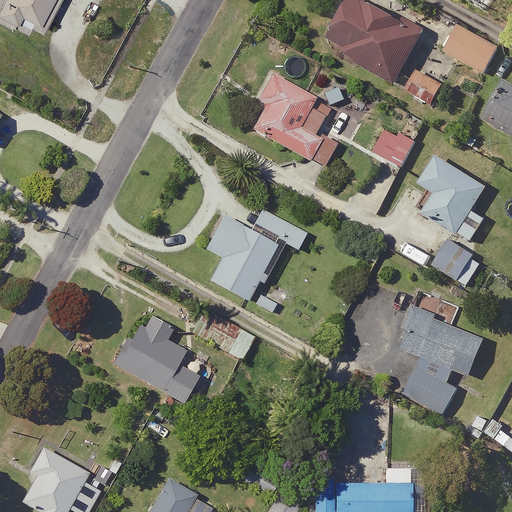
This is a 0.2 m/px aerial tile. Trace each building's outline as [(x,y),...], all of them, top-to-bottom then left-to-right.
[(65,0),(0,0),(0,8),(4,11),(1,17),(32,33),(36,26),(48,32),(65,0)] [(430,34),(363,0),(355,0),(333,43),(350,52),(346,59),(402,87),(430,34)] [(503,50),(462,28),(448,54),(487,77),(503,50)] [(447,89),(419,73),(409,92),(437,108),(447,89)] [(322,103),(277,78),(262,105),(270,109),(257,134),(315,166),(326,145),(305,134),(322,103)] [(511,85),(506,83),(484,123),(511,137),(511,85)] [(341,89),(327,96),(333,109),(347,102),(341,89)] [(404,140),(390,133),(378,156),(406,171),(420,144),(406,137),(404,140)] [(492,192),(440,160),(423,187),(439,197),(426,218),(462,240),(492,192)] [(400,172),(385,164),(363,199),(378,208),(400,172)] [(312,236),(266,213),(257,231),(302,254),(312,236)] [(283,251),(228,222),(211,254),(225,262),(213,285),(254,306),(283,251)] [(478,259),(453,243),(437,269),(462,284),(478,259)] [(491,342),(420,313),(405,351),(475,380),(491,342)] [(258,340),(211,315),(199,337),(246,362),(258,340)] [(149,331),(143,329),(122,370),(190,409),(205,380),(184,370),(191,355),(172,344),(179,332),(156,320),(149,331)] [(462,392),(422,370),(408,395),(448,418),(462,392)] [(511,418),(511,388),(508,387),(491,418),(507,428),(511,418)] [(511,437),(504,432),(497,442),(511,452),(511,437)] [(74,511),(94,477),(47,451),(33,476),(40,480),(26,506),(37,511),(74,511)] [(281,474),(249,456),(237,477),(269,495),(281,474)] [(196,511),(205,497),(173,480),(156,511),(196,511)] [(340,511),(341,488),(341,484),(320,483),(319,511),(340,511)] [(303,511),(312,497),(289,484),(273,511),(303,511)] [(415,511),(416,488),(341,488),(340,511),(415,511)]
